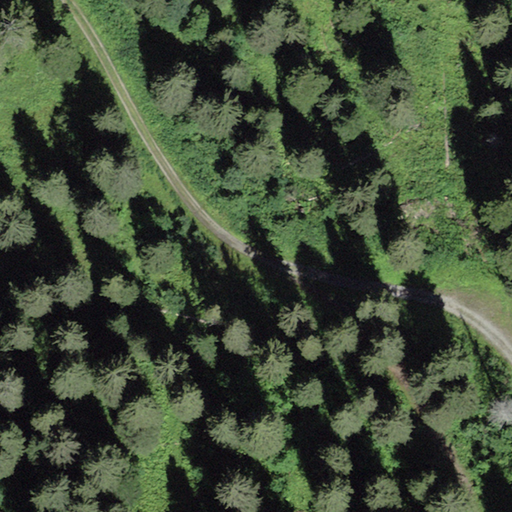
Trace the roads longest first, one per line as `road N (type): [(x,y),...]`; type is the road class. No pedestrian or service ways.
road 1 (track): [(69,0),(196,207),(264,263)]
road 2 (track): [(264,263),(460,309),(511,354)]
